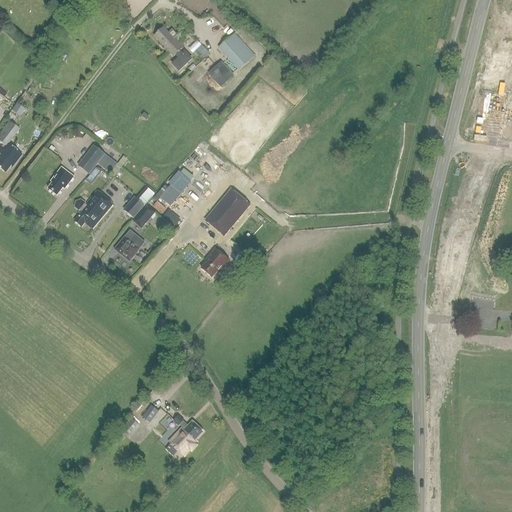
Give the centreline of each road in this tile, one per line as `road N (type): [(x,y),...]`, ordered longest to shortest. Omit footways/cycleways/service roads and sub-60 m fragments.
road 1 (unclassified): [(354,511),(382,329),(407,237),(461,83),(501,0)]
road 2 (primary): [(511,46),(436,244),(402,385),(386,511)]
road 3 (unclassified): [(304,511),(254,457),(166,328),(0,199)]
road 4 (unclassified): [(419,511),(441,306),(490,145)]
